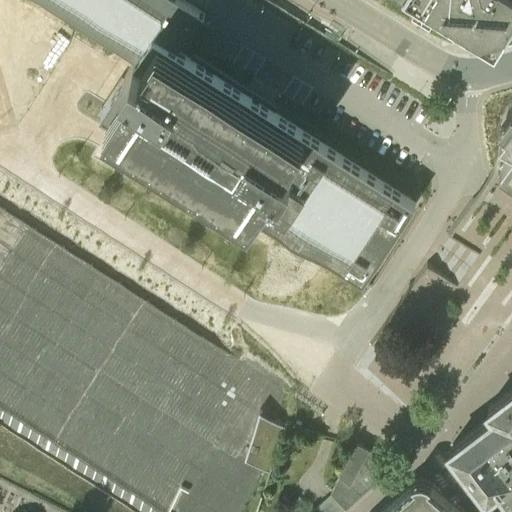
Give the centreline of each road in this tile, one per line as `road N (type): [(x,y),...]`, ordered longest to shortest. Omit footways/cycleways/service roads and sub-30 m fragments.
road 1 (residential): [(353,343),(243,306),(0,149)]
road 2 (residential): [(353,343),(460,174),(466,74)]
road 3 (residential): [(428,448),(332,379),(353,343)]
road 4 (residential): [(466,74),(331,0)]
